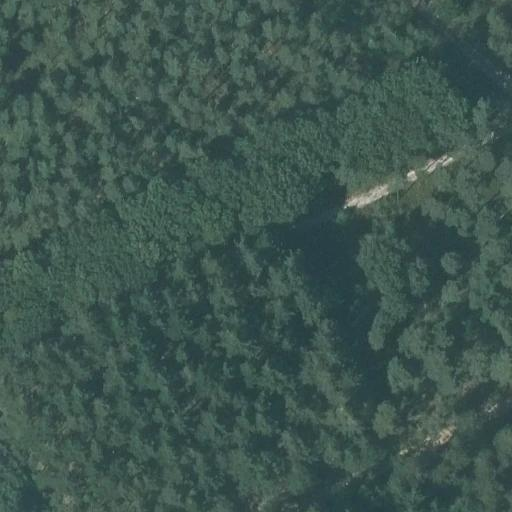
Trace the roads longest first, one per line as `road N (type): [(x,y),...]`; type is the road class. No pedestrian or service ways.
road 1 (track): [(0,371),(511,125)]
road 2 (track): [(511,405),(289,511)]
road 3 (track): [(417,0),(511,93)]
